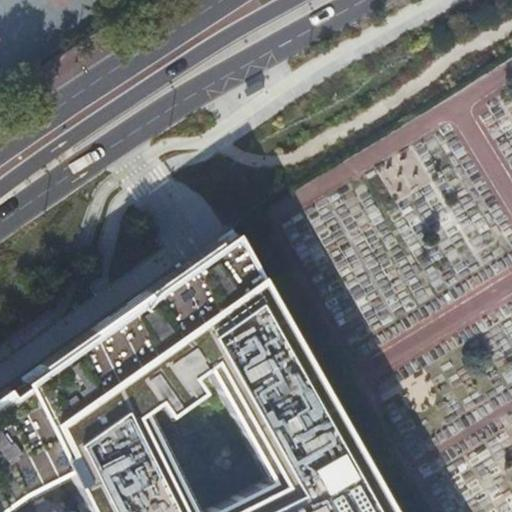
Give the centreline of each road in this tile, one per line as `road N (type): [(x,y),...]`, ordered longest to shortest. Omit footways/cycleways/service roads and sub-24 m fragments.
road 1 (primary): [(0,226),(194,98),(370,0)]
road 2 (primary): [(0,188),(165,77),(299,0)]
road 3 (primary): [(222,0),(0,148)]
